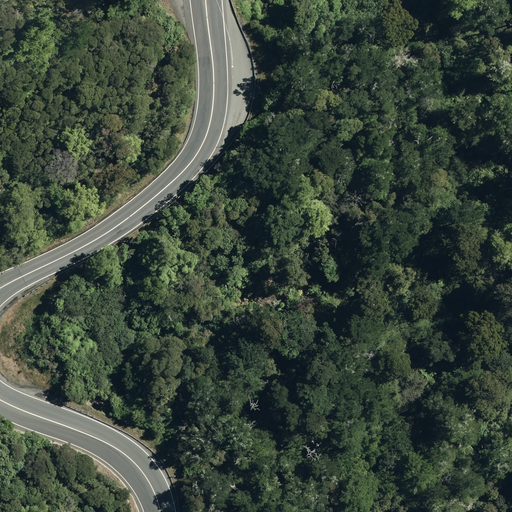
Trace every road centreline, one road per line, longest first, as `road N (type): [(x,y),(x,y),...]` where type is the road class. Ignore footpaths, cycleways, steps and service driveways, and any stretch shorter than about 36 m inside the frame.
road 1 (trunk): [(0,251),(129,211),(199,151),(226,86),(200,0)]
road 2 (trunk): [(164,511),(139,453),(99,424),(0,384)]
